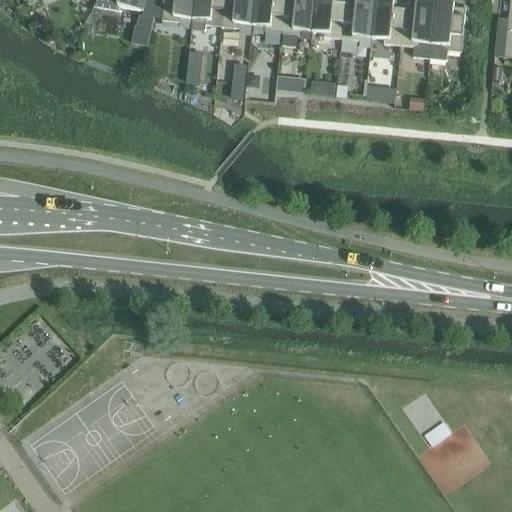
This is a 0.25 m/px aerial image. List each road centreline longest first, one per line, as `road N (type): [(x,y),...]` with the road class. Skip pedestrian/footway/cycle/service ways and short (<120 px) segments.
road 1 (secondary): [(490,298),(474,287),(350,260),(0,206)]
road 2 (secondary): [(0,257),(471,304),(490,298)]
